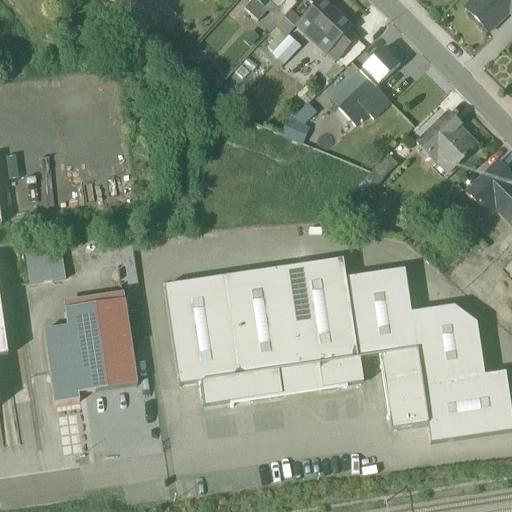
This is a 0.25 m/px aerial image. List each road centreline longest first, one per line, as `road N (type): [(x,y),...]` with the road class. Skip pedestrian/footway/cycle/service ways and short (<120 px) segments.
road 1 (unknown): [(511,363),(493,336),(393,256),(178,266),(162,280),(157,303)]
road 2 (unknown): [(175,480),(475,448),(511,428)]
road 3 (residential): [(511,136),(376,0)]
road 4 (unknown): [(157,303),(175,480)]
